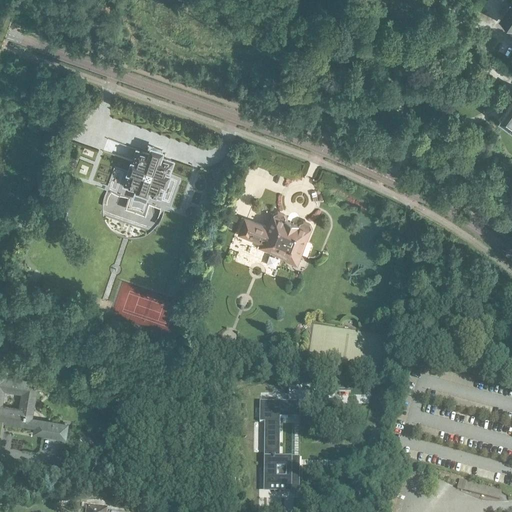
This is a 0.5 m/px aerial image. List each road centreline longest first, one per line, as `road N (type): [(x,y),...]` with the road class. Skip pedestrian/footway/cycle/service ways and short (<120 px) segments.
road 1 (tertiary): [(413,190),(321,146),(0,33)]
road 2 (unclassified): [(353,511),(398,365),(413,190)]
road 3 (track): [(432,0),(427,57),(398,116),(406,156)]
